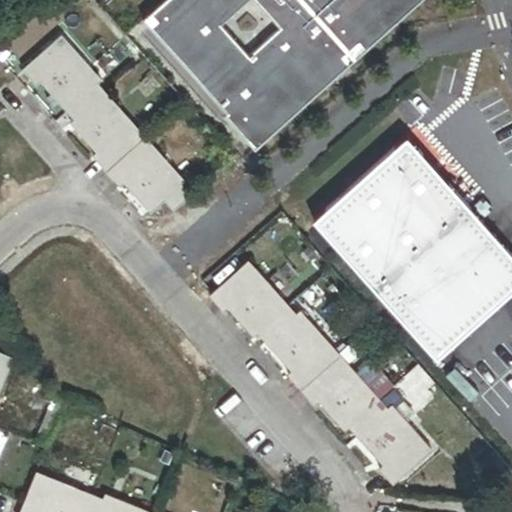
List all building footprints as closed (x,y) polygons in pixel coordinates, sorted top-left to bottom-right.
[(64,0),(51,0),(42,9),(50,18),(67,3),(64,0)] [(142,23),(167,0),(92,0),(126,37),(142,23)] [(167,0),(142,23),(225,116),(224,118),(254,152),(423,0),(167,0)] [(173,209),(190,194),(181,185),(185,181),(97,83),(101,79),(61,35),(23,69),(36,84),(40,81),(49,91),(74,119),(70,123),(82,136),(97,152),(93,156),(119,186),(123,183),(134,194),(150,213),(164,201),(173,209)] [(511,264),(397,135),(302,218),(429,362),(511,289),(511,264)] [(52,275),(80,249),(71,239),(43,265),(52,275)] [(91,261),(80,249),(52,275),(47,279),(71,306),(104,276),(91,261)] [(406,421),(392,404),(387,408),(383,403),(300,310),(296,314),(248,260),(209,295),(223,310),(226,307),(237,319),(253,337),(257,333),(280,359),(291,371),(288,375),(314,404),(318,401),(330,414),(344,430),(348,426),(368,449),(382,465),(378,468),(392,484),(432,450),(406,421)] [(117,291),(104,276),(71,306),(94,332),(99,327),(127,302),(117,291)] [(137,313),(127,302),(99,327),(109,338),(137,313)] [(146,323),(137,313),(109,338),(118,348),(146,323)] [(151,318),(146,323),(118,348),(141,374),(174,344),(164,332),(151,318)] [(118,348),(109,338),(98,348),(107,358),(118,348)] [(187,358),(174,344),(141,374),(164,400),(193,374),(198,370),(187,358)] [(0,391),(13,358),(0,352),(0,391)] [(202,385),(193,374),(164,400),(174,410),(202,385)] [(49,391),(45,400),(51,403),(36,435),(48,441),(68,399),(49,391)] [(396,391),(383,403),(387,408),(392,404),(406,421),(415,413),(396,391)] [(491,455),(475,437),(459,450),(475,469),(491,455)] [(161,444),(151,440),(147,450),(157,454),(161,444)] [(103,499),(36,472),(20,511),(150,511),(105,494),(103,499)]
